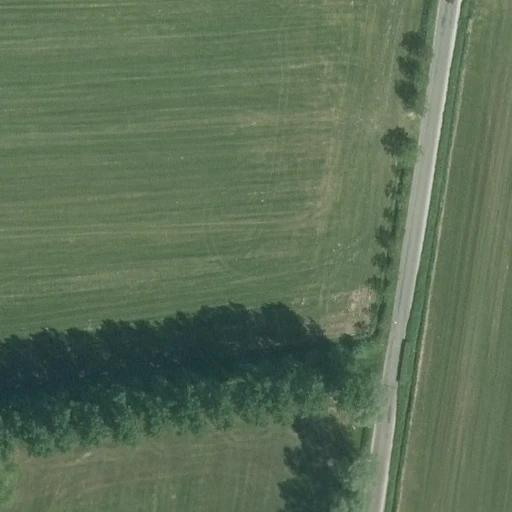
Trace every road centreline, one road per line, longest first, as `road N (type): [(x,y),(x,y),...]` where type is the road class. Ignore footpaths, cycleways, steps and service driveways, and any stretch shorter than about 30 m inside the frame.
road 1 (unclassified): [(350,511),(431,0)]
road 2 (track): [(373,364),(0,408)]
